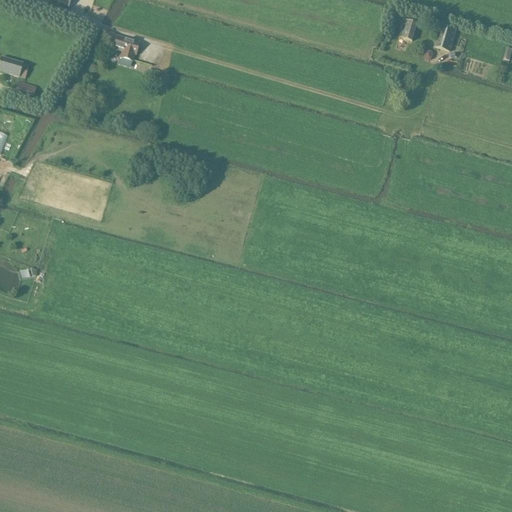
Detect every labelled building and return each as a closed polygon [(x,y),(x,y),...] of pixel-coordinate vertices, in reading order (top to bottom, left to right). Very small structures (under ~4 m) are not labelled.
[(49,0),(48,3),(67,10),(70,0),(49,0)] [(404,21),(398,38),(412,42),(417,25),(404,21)] [(441,27),(434,48),(450,53),(456,32),(441,27)] [(116,39),(113,49),(125,52),(123,60),(132,63),(134,55),(136,55),(139,45),(116,39)] [(511,51),(506,49),(503,60),(509,62),(511,51)] [(29,67),(23,65),(1,59),(0,60),(0,73),(25,80),(29,67)] [(157,84),(159,74),(147,71),(145,82),(157,84)] [(35,88),(18,83),(13,98),(31,103),(35,88)]
